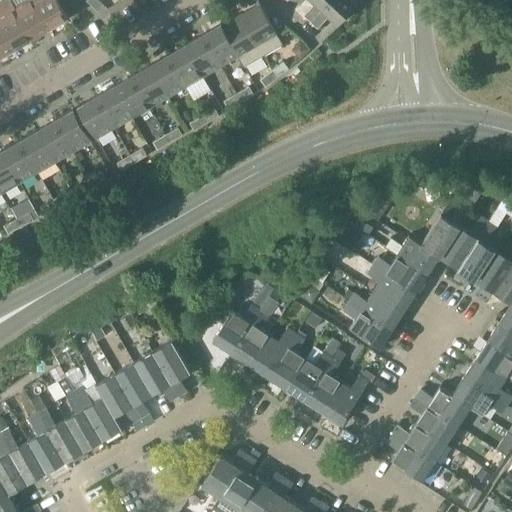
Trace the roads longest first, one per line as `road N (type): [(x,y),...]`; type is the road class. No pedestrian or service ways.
road 1 (residential): [(353,469),(342,485),(213,401),(72,486),(85,511)]
road 2 (tertiary): [(41,296),(259,170),(360,130)]
road 3 (residential): [(0,114),(191,0)]
road 4 (residential): [(353,469),(453,299)]
road 5 (unclassified): [(435,120),(416,0)]
